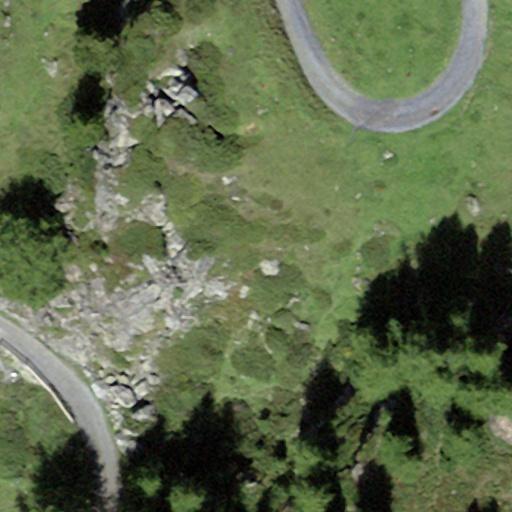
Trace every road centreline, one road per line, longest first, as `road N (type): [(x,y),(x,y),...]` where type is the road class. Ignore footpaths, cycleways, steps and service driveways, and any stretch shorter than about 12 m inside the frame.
road 1 (track): [(472,0),(455,82),(416,111),(359,117),(326,82),(290,0)]
road 2 (track): [(0,331),(53,365),(83,409),(91,511)]
